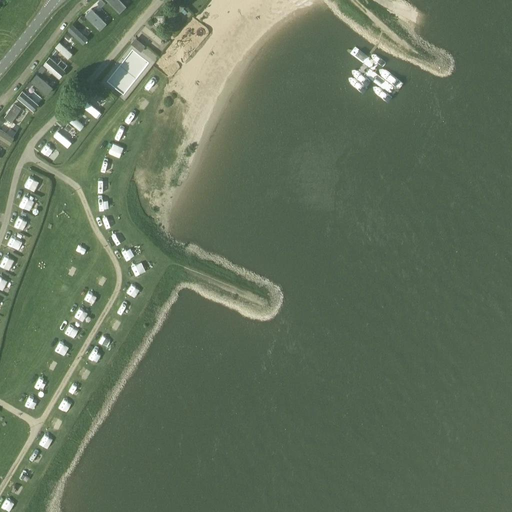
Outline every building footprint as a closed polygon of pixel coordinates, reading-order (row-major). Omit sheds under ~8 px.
[(109,0),(98,0),(113,16),(119,10),(109,0)] [(97,28),(102,22),(88,11),(83,17),(97,28)] [(82,43),(88,37),(72,22),(66,29),(82,43)] [(130,42),(141,49),(145,44),(135,36),(130,42)] [(70,59),(74,53),(58,41),(54,47),(70,59)] [(63,68),(67,64),(61,58),(56,62),(49,55),(42,62),(59,77),(65,70),(63,68)] [(34,73),(29,81),(48,92),(53,84),(34,73)] [(30,80),(22,89),(38,102),(42,98),(29,87),(33,82),(30,80)] [(33,110),(39,103),(21,89),(16,96),(33,110)] [(13,117),(21,121),(28,107),(12,99),(4,116),(12,120),(13,117)] [(96,116),(100,111),(86,99),(82,103),(96,116)] [(80,130),(84,125),(73,115),(69,120),(80,130)] [(125,121),(132,123),(134,117),(127,115),(125,121)] [(71,140),(78,132),(72,127),(69,130),(62,124),(58,129),(71,140)] [(0,137),(9,144),(14,137),(0,127),(0,137)] [(115,136),(124,139),(127,130),(118,127),(115,136)] [(57,129),(53,134),(67,146),(71,141),(57,129)] [(120,157),(124,147),(113,142),(108,152),(120,157)] [(47,143),(40,150),(49,159),(56,152),(47,143)] [(111,174),(114,164),(103,162),(101,171),(111,174)] [(28,176),(25,187),(35,190),(39,179),(28,176)] [(19,205),(29,210),(34,200),(24,195),(19,205)] [(19,216),(15,225),(24,229),(28,220),(19,216)] [(12,236),(8,243),(17,248),(20,241),(12,236)] [(74,252),(83,256),(87,247),(78,243),(74,252)] [(131,266),(135,275),(146,271),(142,261),(131,266)] [(133,282),(128,291),(136,295),(140,286),(133,282)] [(82,367),(77,375),(86,380),(91,372),(82,367)] [(38,377),(34,385),(43,389),(47,381),(38,377)] [(58,407),(67,411),(71,402),(62,398),(58,407)] [(54,416),(50,425),(61,429),(65,421),(54,416)] [(40,442),(49,447),(53,438),(44,433),(40,442)] [(24,466),(20,475),(28,478),(32,470),(24,466)] [(14,482),(9,491),(20,497),(25,487),(14,482)] [(9,509),(13,502),(5,499),(2,506),(9,509)]
